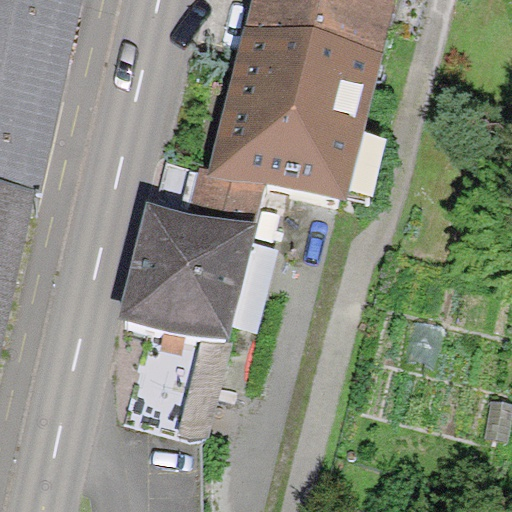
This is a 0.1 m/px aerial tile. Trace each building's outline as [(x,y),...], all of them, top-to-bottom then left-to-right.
[(0,0),(0,182),(32,190),(71,0),(0,0)] [(254,0),(249,25),(383,54),(397,0),(254,0)] [(249,25),(216,171),(270,185),(352,201),(383,54),(249,25)] [(197,168),(187,215),(257,231),(270,185),(216,171),(197,168)] [(0,326),(32,190),(0,182),(0,326)] [(148,207),(123,325),(205,342),(231,348),(257,231),(187,215),(148,207)] [(231,348),(205,342),(183,427),(208,433),(231,348)]
